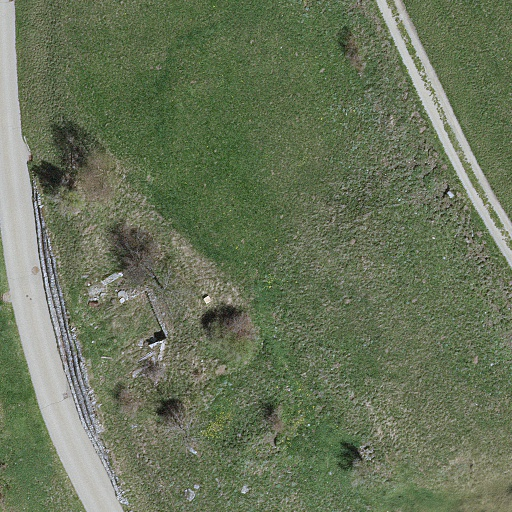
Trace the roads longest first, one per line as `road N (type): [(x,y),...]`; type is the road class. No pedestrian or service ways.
road 1 (unclassified): [(107,511),(48,375),(17,234),(0,19)]
road 2 (track): [(390,0),(511,239)]
